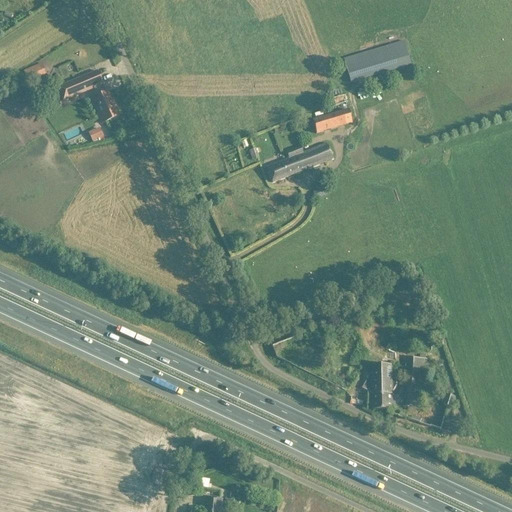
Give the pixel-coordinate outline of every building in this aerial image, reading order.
[(352,82),(413,65),(406,40),(345,57),(352,82)] [(24,70),(28,81),(45,74),(41,63),(24,70)] [(57,89),(63,102),(103,85),(97,71),(57,89)] [(101,113),(97,115),(101,124),(117,117),(106,93),(92,99),(96,108),(98,107),(101,113)] [(351,123),(347,109),(312,120),(316,134),(330,130),(336,128),(351,123)] [(99,128),(88,133),(92,141),(102,137),(99,128)] [(303,153),(300,147),(285,153),(288,159),(266,167),(272,184),(333,160),(327,144),(303,153)] [(327,195),(326,193),(329,192),(326,186),(323,188),(323,187),(312,192),(316,200),(327,195)] [(363,336),(354,337),(355,353),(363,353),(363,349),(369,349),(369,351),(376,354),(375,356),(390,364),(397,350),(381,343),(381,340),(363,341),(363,336)] [(425,377),(425,359),(407,358),(407,364),(405,367),(407,368),(408,379),(406,407),(409,407),(409,411),(412,411),(412,407),(416,407),(417,376),(425,377)] [(390,381),(382,394),(392,394),(398,384),(397,383),(397,385),(390,381)] [(443,404),(452,407),(455,397),(443,393),(441,399),(444,400),(443,404)] [(201,479),(199,486),(207,488),(209,480),(201,479)] [(204,511),(220,511),(222,499),(206,497),(204,511)]
